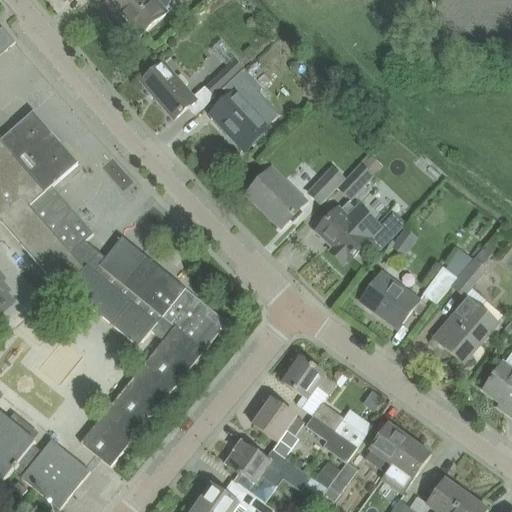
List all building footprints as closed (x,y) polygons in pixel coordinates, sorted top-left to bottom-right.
[(136,42),(151,29),(168,15),(165,11),(169,7),(170,3),(170,0),(111,0),(107,4),(127,26),(124,28),(136,42)] [(191,24),(172,40),(177,45),(182,41),(183,42),(191,35),(190,34),(196,29),(191,24)] [(0,31),(0,47),(5,53),(16,44),(3,29),(0,31)] [(250,64),(242,56),(206,89),(214,97),(250,64)] [(174,122),(189,109),(197,101),(164,64),(141,84),(142,85),(145,82),(158,98),(155,100),(174,122)] [(241,153),(256,140),(269,128),(275,116),(262,102),(250,107),(247,105),(261,92),(243,72),(222,92),(231,102),(211,120),(211,121),(214,119),(243,150),(241,153)] [(3,141),(2,139),(0,137),(0,222),(1,223),(62,292),(65,289),(85,305),(139,253),(123,240),(104,263),(83,246),(94,236),(52,188),(78,166),(79,167),(80,166),(33,112),(32,113),(33,114),(3,141)] [(372,158),(363,167),(372,176),(382,167),(372,158)] [(352,201),(372,180),(374,178),(372,176),(363,167),(341,191),(352,201)] [(321,206),(344,183),(346,180),(334,169),(309,195),(321,206)] [(284,228),(298,214),(307,204),(272,171),(247,197),(258,208),(261,206),(284,228)] [(405,226),(394,215),(380,229),(366,215),(363,218),(349,204),(340,213),(339,211),(318,233),(336,250),(332,254),(343,265),(347,261),(350,263),(370,242),(380,252),(405,226)] [(407,230),(400,239),(411,248),(418,239),(407,230)] [(475,261),(452,287),(465,298),(466,296),(472,290),(487,272),(482,268),(497,251),(492,247),(488,251),(485,249),(475,261)] [(452,287),(475,261),(461,252),(446,271),(443,269),(423,296),(436,306),(452,287)] [(228,325),(170,278),(139,253),(85,305),(140,349),(152,334),(164,344),(82,446),(111,469),(228,325)] [(399,331),(410,315),(420,303),(382,275),(361,304),(379,317),(380,315),(399,329),(398,330),(399,331)] [(448,325),(435,341),(464,365),(477,350),(499,324),(480,308),(486,302),(472,290),(466,296),(470,300),(448,325)] [(493,381),(484,392),(502,405),(504,403),(511,409),(507,415),(511,418),(511,358),(509,363),(506,366),(495,382),(493,381)] [(330,398),(331,397),(338,386),(301,361),(284,385),(318,409),(313,416),(359,448),(373,428),(350,412),(344,421),(323,405),(329,397),(330,398)] [(0,480),(4,483),(14,471),(23,478),(22,481),(60,511),(91,474),(52,442),(43,454),(34,447),(37,443),(34,442),(40,435),(14,415),(9,421),(0,414),(0,400),(3,397),(0,394),(0,480)] [(303,424),(300,421),(284,410),(280,415),(269,407),(254,428),(278,445),(287,432),(294,437),(303,424)] [(347,465),(359,448),(313,416),(305,428),(328,444),(324,449),(347,465)] [(390,427),(366,460),(387,474),(410,441),(390,427)] [(432,457),(410,441),(387,474),(381,482),(403,497),(412,484),(432,457)] [(242,444),(227,466),(239,475),(238,477),(242,480),(243,478),(254,486),(262,476),(277,487),(282,479),(301,494),(306,489),(314,494),(304,508),(302,507),(298,511),(313,511),(317,508),(322,501),(325,496),(328,492),(325,490),(314,482),(273,453),(267,462),(242,444)] [(328,492),(325,496),(336,504),(359,471),(348,463),(341,473),(328,492)] [(328,464),(314,482),(325,490),(328,492),(341,473),(328,464)] [(456,511),(468,497),(446,482),(429,506),(436,511),(456,511)] [(212,487),(197,508),(203,511),(247,511),(246,511),(255,499),(233,483),(232,483),(224,495),(212,487)] [(28,492),(19,484),(11,494),(20,501),(28,492)] [(468,497),(456,511),(488,511),(489,511),(468,497)] [(274,511),(255,499),(246,511),(247,511),(274,511)] [(322,501),(317,508),(321,511),(328,511),(332,508),(322,501)] [(408,511),(411,508),(401,501),(393,511),(408,511)]
